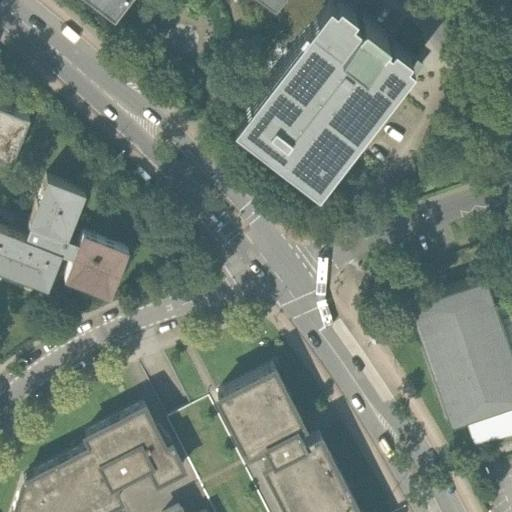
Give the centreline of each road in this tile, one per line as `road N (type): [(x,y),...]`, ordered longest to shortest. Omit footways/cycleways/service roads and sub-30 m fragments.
road 1 (residential): [(0,412),(27,381),(114,330),(265,276)]
road 2 (secondary): [(447,511),(410,439),(294,266)]
road 3 (secondary): [(265,276),(329,360),(421,511)]
road 4 (secondary): [(294,266),(168,126),(89,78)]
road 5 (secondary): [(89,78),(265,276)]
road 6 (residential): [(294,266),(506,191)]
road 7 (residential): [(506,191),(481,110),(439,36),(406,0)]
